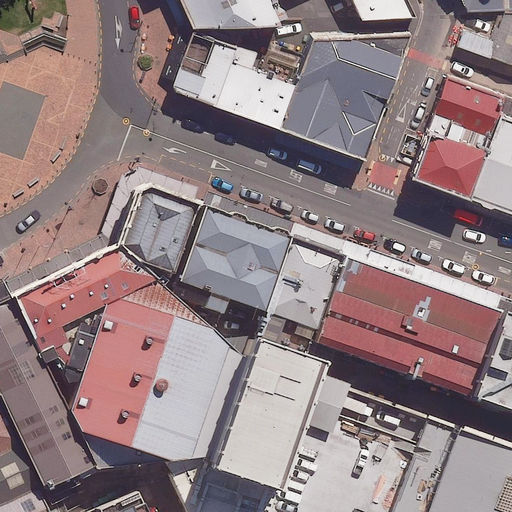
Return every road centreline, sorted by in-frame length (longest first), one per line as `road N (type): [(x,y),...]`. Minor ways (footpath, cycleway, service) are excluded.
road 1 (secondary): [(105,115),(365,209)]
road 2 (unclassified): [(443,0),(365,209)]
road 3 (secondary): [(105,115),(59,192),(0,239)]
road 4 (secondary): [(365,209),(511,262)]
